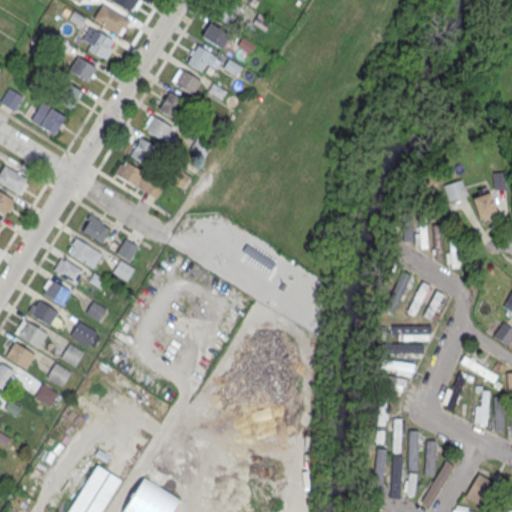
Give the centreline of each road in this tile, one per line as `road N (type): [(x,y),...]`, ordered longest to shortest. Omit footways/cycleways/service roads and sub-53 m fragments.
road 1 (residential): [(180,0),(0,290)]
road 2 (residential): [(0,133),(167,239)]
